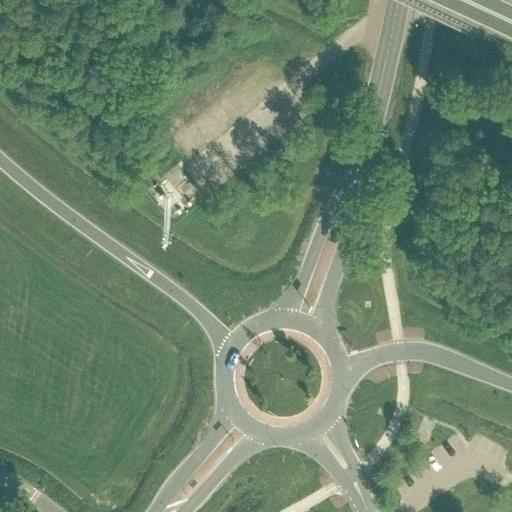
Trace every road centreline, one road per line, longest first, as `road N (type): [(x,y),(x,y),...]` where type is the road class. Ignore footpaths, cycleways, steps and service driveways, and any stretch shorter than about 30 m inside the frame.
road 1 (primary): [(304,324),(397,0)]
road 2 (trunk): [(0,157),(176,290),(233,347)]
road 3 (trunk): [(339,370),(419,351),(511,383)]
road 4 (primary): [(163,511),(246,421)]
